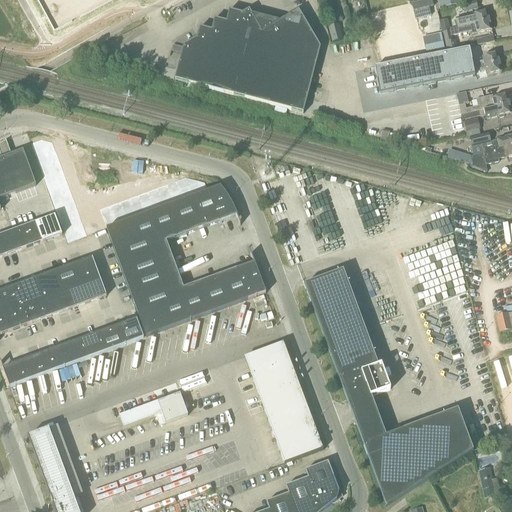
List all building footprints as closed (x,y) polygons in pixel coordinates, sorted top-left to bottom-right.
[(431,0),(428,0),(411,4),(415,20),(431,16),(429,8),(434,7),(431,0)] [(438,0),(440,10),(461,5),(459,0),(438,0)] [(476,2),(464,4),(465,12),(478,10),(476,2)] [(401,39),(414,37),(410,11),(411,11),(410,6),(404,7),(406,20),(394,22),(395,30),(400,30),(401,39)] [(177,71),(175,80),(303,114),(304,110),(320,48),(301,16),(298,11),(276,24),(273,20),(271,17),(262,15),(261,15),(258,16),(254,19),(249,10),(242,15),(229,11),(226,23),(214,20),(211,31),(200,28),(197,39),(184,47),(177,71)] [(465,17),(456,19),(456,22),(458,27),(458,28),(489,21),(487,12),(465,17)] [(369,22),(367,14),(360,16),(362,24),(369,22)] [(448,20),(439,22),(441,32),(450,30),(450,29),(448,20)] [(450,30),(441,32),(442,34),(443,34),(447,53),(457,51),(455,41),(452,42),(451,37),(472,32),(472,35),(492,30),(489,21),(458,28),(450,30)] [(328,28),(332,43),(342,40),(338,25),(328,28)] [(427,58),(445,54),(441,34),(423,38),(427,57),(427,58)] [(493,36),(481,39),(482,45),(485,44),(494,41),(493,36)] [(181,55),(183,48),(173,46),(171,52),(181,55)] [(469,49),(442,55),(448,81),(475,75),(469,49)] [(498,54),(483,57),(484,62),(478,63),(480,73),(485,72),(486,76),(502,72),(498,54)] [(442,55),(415,61),(421,87),(448,81),(442,55)] [(415,61),(389,66),(394,93),(421,87),(415,61)] [(389,66),(375,69),(380,96),(394,93),(389,66)] [(477,107),(471,108),(472,113),(478,112),(510,105),(507,96),(493,99),(492,96),(476,100),(477,107)] [(510,105),(478,112),(480,118),(484,117),(485,121),(498,117),(499,119),(504,118),(504,115),(511,113),(510,105)] [(451,117),(454,126),(459,124),(456,115),(451,117)] [(478,120),(464,123),(466,135),(478,132),(477,131),(480,130),(478,120)] [(462,130),(451,132),(452,140),(463,138),(462,130)] [(478,132),(466,135),(467,140),(469,140),(472,152),(474,152),(475,156),(483,154),(486,153),(486,154),(491,153),(490,147),(496,146),(497,151),(511,147),(511,137),(493,142),(491,143),(488,134),(479,136),(478,132)] [(0,211),(1,211),(0,207),(0,199),(36,187),(23,152),(11,156),(6,141),(5,141),(6,142),(0,145),(0,211)] [(42,141),(31,145),(37,159),(55,152),(52,144),(42,141)] [(475,156),(470,157),(473,166),(473,167),(476,168),(486,166),(499,163),(498,160),(511,156),(511,147),(497,151),(496,146),(490,147),(491,153),(486,154),(486,153),(483,154),(475,156)] [(447,159),(455,161),(458,153),(449,150),(447,159)] [(55,152),(37,159),(40,169),(59,162),(55,152)] [(464,155),(462,163),(473,166),(470,157),(464,155)] [(59,162),(40,169),(44,178),(62,171),(59,162)] [(62,171),(44,178),(47,187),(66,181),(62,171)] [(186,179),(175,183),(182,202),(192,198),(208,192),(204,183),(186,179)] [(66,181),(47,187),(50,197),(69,190),(66,181)] [(175,183),(166,186),(173,205),(182,202),(175,183)] [(166,186),(157,190),(163,208),(173,205),(166,186)] [(220,188),(106,230),(146,338),(266,294),(254,263),(183,290),(166,243),(237,216),(236,214),(233,207),(229,199),(224,193),(221,189),(220,188)] [(69,190),(50,197),(54,206),(73,199),(69,190)] [(157,190),(147,193),(154,212),(163,208),(157,190)] [(147,193),(138,197),(145,215),(154,212),(147,193)] [(138,197),(128,200),(135,219),(145,215),(138,197)] [(73,199),(54,206),(57,216),(76,209),(73,199)] [(128,200),(119,204),(126,222),(135,219),(128,200)] [(119,204),(110,207),(117,226),(126,222),(119,204)] [(110,207),(100,210),(107,229),(117,226),(110,207)] [(76,209),(57,216),(61,225),(80,218),(76,209)] [(55,217),(36,224),(43,243),(62,236),(55,217)] [(80,218),(61,225),(64,234),(83,227),(80,218)] [(36,224),(17,231),(24,250),(43,243),(36,224)] [(83,227),(64,234),(68,244),(87,237),(83,227)] [(17,231),(0,236),(0,244),(5,257),(24,250),(17,231)] [(93,259),(73,266),(80,285),(100,278),(93,259)] [(73,266),(54,273),(61,292),(80,285),(73,266)] [(386,437),(371,398),(391,391),(381,366),(378,367),(343,272),(305,286),(348,403),(363,446),(386,508),(473,452),(458,411),(386,437)] [(54,273),(35,280),(42,299),(61,292),(54,273)] [(100,278),(80,285),(87,304),(107,297),(100,278)] [(35,280),(16,287),(23,306),(42,299),(35,280)] [(80,285),(61,292),(68,311),(87,304),(80,285)] [(16,287),(0,292),(0,302),(4,313),(23,306),(16,287)] [(61,292),(42,299),(49,318),(68,311),(61,292)] [(42,299),(23,306),(30,325),(49,318),(42,299)] [(23,306),(4,313),(11,332),(30,325),(23,306)] [(4,313),(0,314),(0,336),(11,332),(4,313)] [(511,330),(508,314),(496,317),(499,333),(511,330)] [(137,320),(117,327),(124,346),(144,339),(137,320)] [(117,327),(98,334),(105,353),(124,346),(117,327)] [(98,334),(79,341),(86,360),(105,353),(98,334)] [(79,341),(60,348),(67,367),(86,360),(79,341)] [(60,348),(41,355),(48,374),(67,367),(60,348)] [(41,355),(22,362),(29,381),(48,374),(41,355)] [(284,465),(323,451),(289,360),(250,374),(284,465)] [(22,362),(3,369),(10,389),(29,381),(22,362)] [(157,403),(119,417),(124,429),(156,417),(160,427),(189,416),(180,395),(157,403)] [(78,511),(49,431),(28,438),(54,511),(78,511)] [(308,479),(320,511),(323,511),(337,501),(339,493),(328,463),(305,472),(308,479)] [(485,500),(496,497),(490,470),(479,473),(485,500)] [(295,511),(320,511),(308,479),(286,488),(289,495),(295,511)] [(269,511),(270,511),(295,511),(289,495),(281,498),(266,503),(269,511)]
